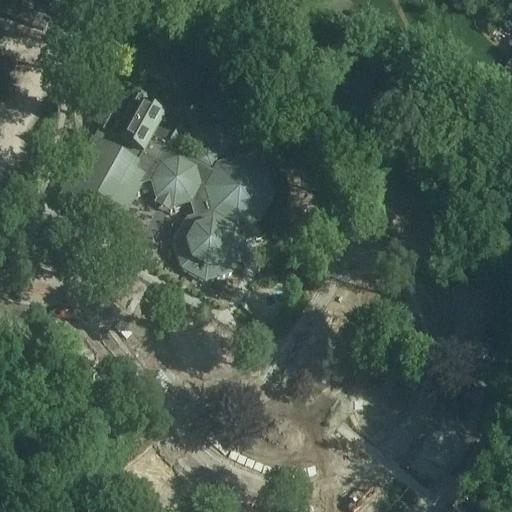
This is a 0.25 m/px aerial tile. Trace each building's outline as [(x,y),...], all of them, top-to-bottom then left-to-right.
[(0,0),(0,15),(45,32),(56,5),(43,0),(0,0)] [(511,61),(495,88),(511,98),(511,61)] [(135,97),(122,120),(109,113),(82,163),(83,164),(75,179),(72,177),(58,203),(77,213),(79,209),(97,219),(95,223),(114,233),(136,193),(134,188),(151,183),(156,200),(172,209),(189,204),(194,219),(186,221),(174,245),(181,270),(204,282),(230,275),(242,252),(240,243),(256,239),(251,223),(259,220),(272,197),(265,172),(242,159),(216,167),(210,174),(161,147),(172,126),(160,119),(160,118),(142,108),(145,102),(144,98),(139,95),(135,97)] [(319,216),(317,175),(303,176),(305,218),(307,218),(307,216),(319,216)] [(317,175),(319,216),(319,218),(321,218),(321,216),(333,215),(332,175),(317,175)] [(383,237),(404,202),(392,195),(371,229),(383,237)] [(404,202),(383,237),(395,244),(416,210),(404,202)] [(376,210),(371,216),(376,220),(381,213),(376,210)] [(410,220),(415,223),(419,217),(414,213),(410,220)] [(409,252),(418,263),(450,238),(441,227),(409,252)] [(431,227),(424,232),(428,236),(434,231),(431,227)] [(458,249),(450,238),(418,263),(427,274),(458,249)] [(446,259),(450,263),(456,258),(452,254),(446,259)] [(463,269),(455,272),(457,278),(465,275),(463,269)] [(441,300),(479,285),(474,272),(436,287),(441,300)] [(479,285),(441,300),(446,313),(484,298),(479,285)] [(468,304),(471,310),(478,307),(476,301),(468,304)] [(337,367),(350,345),(317,326),(292,369),(314,382),(326,361),(337,367)] [(459,330),(459,344),(500,343),(499,328),(459,330)] [(54,368),(85,342),(76,331),(45,357),(54,368)] [(94,353),(85,342),(54,368),(63,379),(94,353)] [(500,343),(459,344),(460,359),(501,357),(500,343)] [(51,351),(47,347),(41,352),(45,356),(51,351)] [(280,352),(272,362),(282,370),(290,360),(280,352)] [(75,394),(84,405),(116,380),(107,369),(75,394)] [(67,384),(73,379),(69,374),(63,379),(67,384)] [(125,391),(116,380),(84,405),(93,416),(125,391)] [(81,389),(78,384),(71,389),(75,394),(81,389)] [(463,398),(502,409),(506,395),(467,384),(463,398)] [(502,409),(463,398),(459,412),(498,422),(502,409)] [(97,421),(103,416),(99,411),(93,416),(97,421)] [(439,426),(431,438),(465,460),(473,448),(439,426)] [(468,437),(461,433),(458,438),(464,442),(468,437)] [(458,472),(465,460),(431,438),(424,450),(458,472)] [(133,486),(164,460),(154,449),(124,476),(133,486)] [(173,470),(164,460),(133,486),(142,497),(173,470)] [(395,470),(422,500),(433,490),(405,460),(395,470)] [(442,462),(439,467),(446,471),(449,466),(442,462)] [(130,470),(126,466),(120,471),(124,476),(130,470)] [(412,509),(422,500),(395,470),(384,479),(412,509)] [(435,483),(430,477),(425,482),(431,487),(435,483)] [(157,493),(163,487),(159,483),(153,488),(157,493)] [(177,511),(193,511),(205,493),(192,486),(177,511)] [(210,511),(217,500),(205,493),(193,511),(210,511)] [(183,501),(177,498),(174,505),(179,508),(183,501)] [(368,511),(364,500),(351,504),(353,511),(368,511)] [(405,511),(410,507),(404,501),(400,505),(405,511)]
